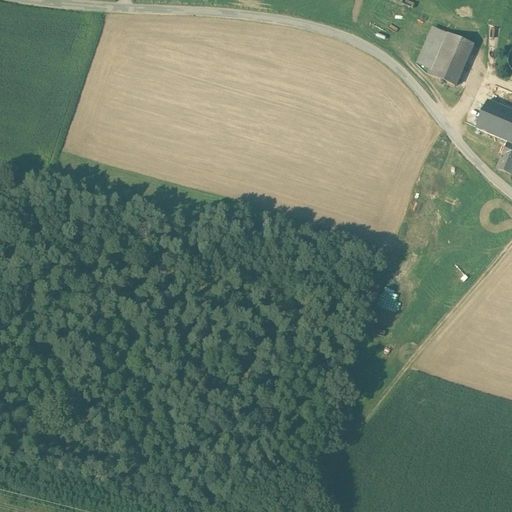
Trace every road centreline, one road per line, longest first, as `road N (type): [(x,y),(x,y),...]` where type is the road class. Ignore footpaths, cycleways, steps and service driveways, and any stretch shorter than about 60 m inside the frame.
road 1 (unclassified): [(511,190),(370,47),(317,26),(226,11),(39,0)]
road 2 (track): [(205,511),(287,481),(340,445),(511,243)]
